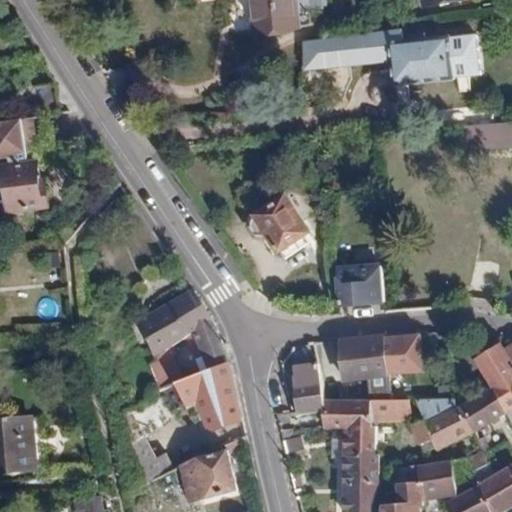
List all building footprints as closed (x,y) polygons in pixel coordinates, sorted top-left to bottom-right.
[(299,31),(293,0),(196,0),(197,1),(201,0),(248,0),(254,37),(299,31)] [(384,33),(301,40),(304,71),(387,64),(384,33)] [(450,40),(426,42),(425,36),(408,38),(409,44),(392,45),(393,64),(404,64),(406,86),(453,82),(450,40)] [(25,42),(0,45),(0,59),(26,57),(25,42)] [(52,84),(27,88),(30,111),(56,107),(52,84)] [(22,118),(0,120),(0,155),(26,153),(50,150),(46,115),(22,118)] [(511,128),(472,131),(474,152),(511,150),(511,128)] [(461,153),(474,152),(472,131),(460,132),(461,153)] [(33,163),(0,166),(0,181),(4,211),(42,206),(40,186),(36,186),(33,163)] [(308,233),(285,191),(249,215),(252,219),(249,223),(249,229),(257,239),(264,239),(268,237),(279,254),(308,233)] [(384,265),(335,266),(337,305),(385,303),(384,265)] [(208,369),(231,361),(194,291),(135,327),(153,356),(194,333),(208,369)] [(385,338),(386,376),(423,373),(420,336),(385,338)] [(385,338),(337,339),(339,380),(386,376),(385,338)] [(489,386),(503,403),(511,399),(511,345),(506,350),(503,344),(473,357),(489,386)] [(243,419),(231,361),(208,369),(172,384),(185,409),(195,405),(207,433),(243,419)] [(321,398),(319,364),(292,365),(294,412),(322,412),(321,398)] [(459,393),(475,429),(507,411),(503,403),(489,386),(459,393)] [(425,417),(412,423),(421,442),(433,437),(438,448),(475,429),(459,393),(417,399),(425,417)] [(376,511),(374,401),(321,398),(322,412),(324,428),(343,428),(342,452),(339,511),(376,511)] [(0,441),(37,438),(35,414),(0,417),(0,441)] [(146,435),(134,446),(143,482),(169,469),(165,453),(154,456),(146,435)] [(37,438),(0,441),(0,466),(40,462),(37,438)] [(177,463),(188,504),(238,492),(227,450),(177,463)] [(467,462),(472,470),(490,460),(486,452),(467,462)] [(421,511),(421,498),(455,496),(452,460),(393,466),(396,505),(380,505),(380,511),(421,511)] [(490,460),(472,470),(477,481),(476,488),(487,511),(502,511),(511,506),(511,463),(496,472),(490,460)] [(487,511),(476,488),(445,502),(449,511),(487,511)] [(104,511),(102,496),(86,499),(88,511),(104,511)] [(88,511),(86,499),(74,501),(76,511),(88,511)]
